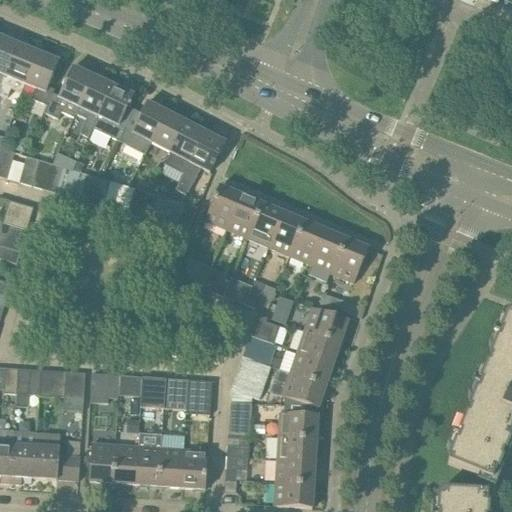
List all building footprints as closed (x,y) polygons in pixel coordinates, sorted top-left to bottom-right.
[(0,88),(5,77),(18,46),(0,38),(0,88)] [(25,86),(38,54),(18,46),(5,77),(0,88),(0,96),(6,99),(10,90),(21,94),(25,86)] [(38,54),(25,86),(35,90),(31,101),(47,108),(44,114),(53,96),(52,96),(54,91),(47,89),(58,63),(38,54)] [(61,114),(74,120),(75,117),(93,78),(73,69),(64,87),(59,98),(53,96),(44,114),(58,120),(61,114)] [(113,87),(93,78),(75,117),(86,122),(79,136),(88,140),(91,135),(99,118),(113,87)] [(119,143),(125,131),(131,119),(124,115),(133,97),(113,87),(99,118),(91,135),(93,130),(119,143)] [(137,137),(151,144),(167,114),(147,104),(137,122),(131,119),(125,131),(137,137)] [(186,124),(167,114),(151,144),(170,154),(186,124)] [(186,124),(170,154),(164,166),(183,176),(175,192),(190,164),(205,134),(186,124)] [(225,144),(205,134),(190,164),(175,192),(186,198),(200,170),(209,175),(225,144)] [(3,151),(0,161),(0,179),(7,181),(12,162),(15,155),(3,151)] [(51,166),(27,158),(19,185),(43,192),(51,166)] [(62,169),(51,166),(43,192),(54,195),(60,176),(62,169)] [(79,203),(91,206),(98,180),(87,176),(84,183),(79,203)] [(98,180),(91,206),(102,209),(108,190),(110,183),(98,180)] [(204,223),(226,232),(241,197),(219,188),(204,223)] [(126,217),(139,220),(146,194),(134,190),(126,217)] [(146,194),(139,220),(150,224),(158,197),(146,194)] [(262,206),(241,197),(226,232),(247,241),(262,206)] [(33,210),(9,203),(2,225),(26,232),(33,210)] [(197,209),(186,205),(175,230),(186,234),(197,209)] [(262,206),(247,241),(268,250),(283,215),(262,206)] [(289,258),(304,224),(283,215),(268,250),(289,258)] [(310,267),(325,232),(304,224),(289,258),(310,267)] [(325,232),(310,267),(331,276),(346,241),(325,232)] [(0,248),(20,254),(23,242),(4,236),(0,235),(0,248)] [(346,241),(331,276),(353,285),(368,250),(346,241)] [(0,261),(16,266),(20,254),(0,248),(0,261)] [(202,290),(206,280),(184,271),(180,281),(202,290)] [(206,280),(202,290),(223,298),(227,289),(206,280)] [(0,282),(0,295),(7,298),(10,286),(0,282)] [(261,297),(265,287),(254,283),(248,298),(244,306),(256,311),(257,306),(267,311),(271,301),(261,297)] [(271,301),(275,291),(265,287),(261,297),(271,301)] [(244,306),(248,298),(227,289),(223,298),(244,307),(244,306)] [(319,306),(329,310),(333,300),(323,296),(319,306)] [(289,302),(279,299),(275,309),(285,312),(289,302)] [(333,300),(329,310),(339,313),(343,303),(333,300)] [(311,310),(304,333),(340,345),(348,322),(311,310)] [(511,311),(510,311),(447,465),(492,483),(511,432),(511,311)] [(249,338),(273,346),(279,328),(265,324),(267,320),(257,316),(249,338)] [(333,366),(340,345),(304,333),(296,354),(333,366)] [(249,338),(245,350),(255,353),(252,363),(261,366),(264,356),(269,358),(273,346),(249,338)] [(245,350),(242,360),(252,363),(255,353),(245,350)] [(325,388),(333,366),(296,354),(289,376),(325,388)] [(261,366),(252,363),(242,360),(239,370),(231,393),(259,402),(270,369),(261,366)] [(3,396),(16,397),(18,371),(5,370),(4,390),(3,396)] [(30,372),(18,371),(16,397),(29,398),(29,392),(30,372)] [(39,398),(51,399),(53,374),(40,373),(39,398)] [(66,374),(53,374),(51,399),(64,400),(66,374)] [(66,374),(64,400),(77,400),(78,375),(66,374)] [(118,400),(119,388),(119,378),(92,376),(90,404),(107,405),(108,399),(118,400)] [(318,410),(325,388),(289,376),(281,398),(318,410)] [(119,388),(129,389),(130,379),(119,378),(119,388)] [(142,379),(140,410),(163,411),(164,391),(165,381),(154,380),(142,379)] [(165,381),(164,391),(173,392),(172,411),(185,412),(185,416),(186,416),(188,382),(165,381)] [(211,384),(188,382),(186,416),(209,418),(211,384)] [(239,436),(249,437),(250,407),(230,406),(229,425),(239,426),(239,436)] [(278,439),(316,441),(317,418),(279,415),(278,439)] [(128,421),(127,435),(139,436),(139,422),(128,421)] [(229,425),(228,436),(239,436),(239,426),(229,425)] [(10,486),(14,435),(0,433),(0,478),(10,479),(10,486)] [(36,436),(14,435),(10,486),(21,486),(21,479),(34,480),(36,436)] [(60,438),(36,436),(34,480),(57,482),(58,462),(60,438)] [(227,458),(247,460),(249,437),(239,436),(238,447),(227,446),(227,458)] [(239,436),(228,436),(227,446),(238,447),(239,436)] [(314,464),(316,441),(278,439),(277,462),(314,464)] [(113,486),(115,448),(91,446),(89,484),(113,486)] [(135,487),(138,449),(115,448),(113,486),(135,487)] [(158,489),(160,451),(138,449),(135,487),(158,489)] [(183,452),(160,451),(158,489),(181,490),(183,452)] [(207,454),(183,452),(181,490),(204,492),(207,454)] [(313,487),(314,464),(277,462),(275,484),(313,487)] [(226,471),(225,481),(236,482),(236,472),(226,471)] [(235,492),(236,482),(225,481),(224,492),(235,492)] [(312,510),(313,487),(275,484),(274,508),(312,510)] [(486,511),(487,493),(440,490),(438,511),(486,511)]
